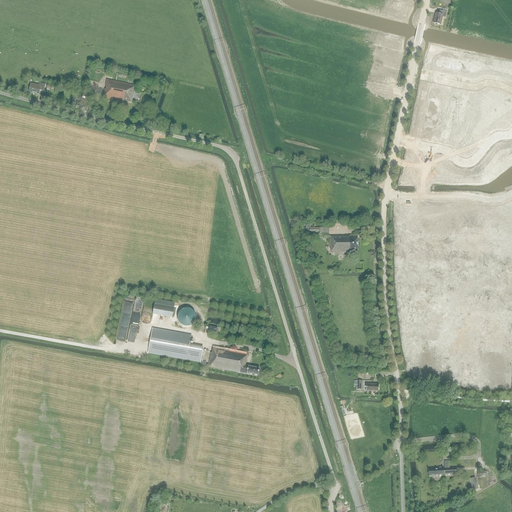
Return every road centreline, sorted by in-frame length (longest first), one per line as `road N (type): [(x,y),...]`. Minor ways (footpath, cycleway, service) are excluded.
road 1 (residential): [(431,332),(453,354),(481,351),(490,301),(511,253)]
road 2 (unclassified): [(385,283),(384,207),(397,139)]
road 3 (residential): [(511,131),(490,139),(469,161),(397,139)]
road 4 (track): [(266,157),(387,186)]
